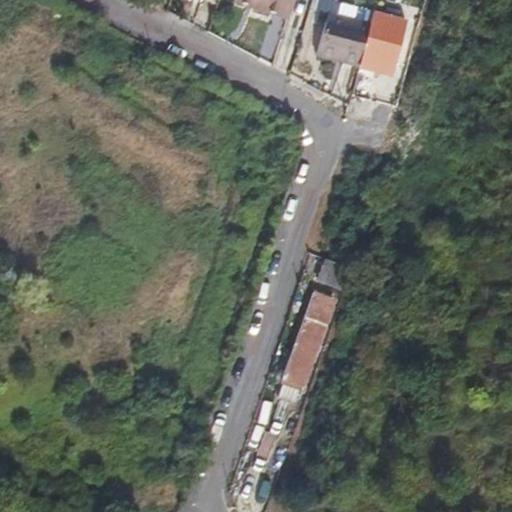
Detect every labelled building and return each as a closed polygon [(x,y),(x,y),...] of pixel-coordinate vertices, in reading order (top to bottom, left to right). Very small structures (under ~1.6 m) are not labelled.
[(290,0),(232,0),(232,2),(251,8),(250,11),(284,23),(290,0)] [(352,0),(332,0),(328,15),(367,26),(370,13),(372,6),(352,0)] [(367,26),(359,56),(391,65),(403,22),(370,13),(367,26)] [(356,67),(359,56),(367,26),(328,15),(326,15),(313,55),(356,67)] [(382,75),(391,65),(359,56),(356,67),(382,75)] [(341,293),(346,279),(351,264),(325,255),(315,284),(341,293)] [(330,300),(320,296),(310,293),(280,377),(300,384),(330,300)] [(45,423),(133,459),(138,447),(54,404),(45,423)] [(133,459),(45,423),(37,438),(121,481),(133,459)]
